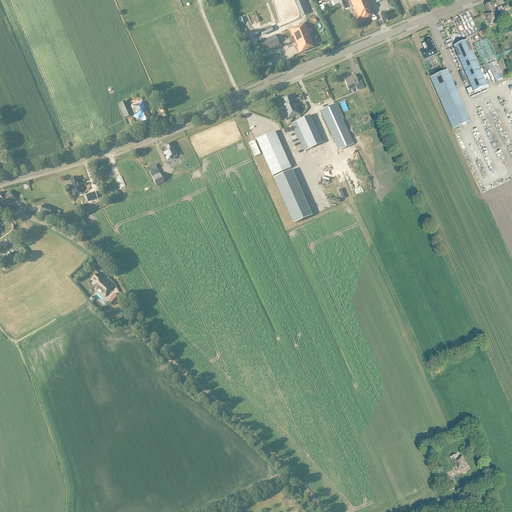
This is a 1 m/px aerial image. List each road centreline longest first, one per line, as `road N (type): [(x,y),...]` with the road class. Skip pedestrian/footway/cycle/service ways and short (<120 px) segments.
road 1 (tertiary): [(0,181),(164,130),(471,0)]
road 2 (unclassified): [(323,511),(160,352),(92,253),(0,208)]
